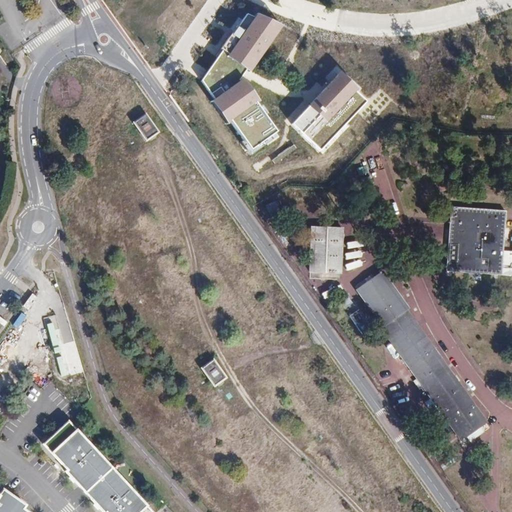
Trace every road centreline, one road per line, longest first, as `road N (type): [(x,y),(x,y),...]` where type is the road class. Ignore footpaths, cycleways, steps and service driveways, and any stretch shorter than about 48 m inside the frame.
road 1 (residential): [(454,511),(150,84)]
road 2 (residential): [(90,43),(61,51),(34,87),(39,214)]
